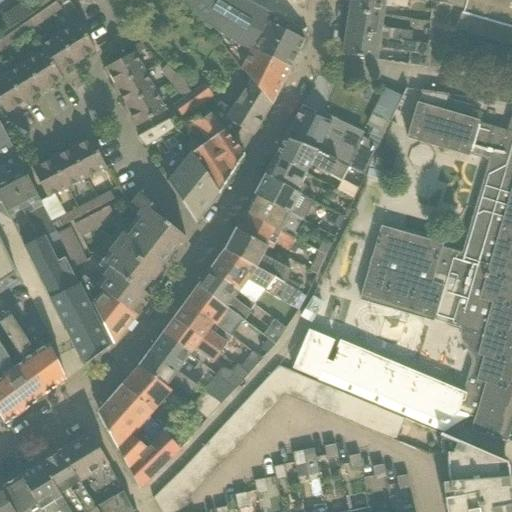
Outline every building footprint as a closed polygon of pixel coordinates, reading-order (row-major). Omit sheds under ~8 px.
[(33,0),(27,8),(33,13),(34,14),(53,0),(33,0)] [(291,68),(305,41),(298,37),(301,31),(245,0),(185,0),(204,23),(238,44),(250,52),(252,49),(270,59),(271,58),(291,68)] [(406,9),(407,0),(350,0),(349,12),(382,17),(383,6),(406,9)] [(462,9),(456,29),(511,45),(511,0),(443,0),(443,3),(462,9)] [(40,14),(46,22),(62,10),(56,2),(40,14)] [(413,33),(402,31),(380,28),(382,17),(349,12),(346,34),(412,44),(412,41),(413,33)] [(40,14),(24,25),(29,33),(46,22),(40,14)] [(96,51),(79,23),(60,35),(79,65),(79,64),(78,62),(96,51)] [(24,25),(7,36),(13,44),(29,33),(24,25)] [(410,54),(408,63),(426,66),(429,43),(412,41),(412,44),(346,34),(343,49),(349,56),(389,61),(391,51),(410,54)] [(77,63),(78,65),(79,65),(60,35),(41,47),(44,52),(45,51),(59,74),(77,63)] [(0,53),(13,44),(7,36),(0,41),(0,53)] [(145,43),(144,41),(133,46),(134,48),(136,51),(137,54),(138,54),(148,48),(145,43)] [(242,68),(251,80),(272,105),(291,68),(271,58),(270,59),(252,49),(250,52),(242,68)] [(62,79),(59,74),(45,51),(44,52),(26,63),(45,93),(46,93),(44,90),(62,79)] [(145,74),(133,53),(103,69),(104,70),(107,69),(116,87),(114,89),(145,74)] [(26,63),(8,74),(27,104),(26,102),(43,91),(45,93),(26,63)] [(180,79),(168,66),(161,72),(172,85),(180,79)] [(0,78),(0,121),(9,116),(7,113),(25,102),(26,105),(27,104),(8,74),(0,78)] [(155,93),(145,74),(114,89),(114,90),(117,88),(126,107),(124,108),(155,93)] [(192,93),(180,79),(172,85),(183,98),(192,93)] [(272,105),(251,80),(244,90),(231,110),(220,102),(211,114),(210,115),(238,148),(248,133),(253,136),(272,105)] [(192,92),(203,105),(214,98),(205,84),(192,92)] [(443,434),(454,427),(467,418),(467,417),(475,419),(471,431),(507,442),(511,424),(511,307),(510,307),(511,300),(511,116),(507,132),(478,123),(478,122),(443,111),(448,96),(449,96),(449,95),(421,91),(409,137),(469,157),(471,154),(490,160),(462,254),(442,248),(443,245),(382,228),(361,301),(434,321),(434,319),(447,323),(446,327),(460,331),(471,366),(463,396),(340,345),(333,361),(326,358),(333,342),(308,331),(292,370),(443,434)] [(203,105),(192,92),(192,93),(183,98),(174,105),(179,111),(184,108),(189,115),(203,105)] [(164,112),(155,93),(124,108),(124,109),(127,108),(137,126),(164,112)] [(301,107),(285,140),(321,153),(350,167),(349,168),(365,176),(379,146),(362,138),(361,141),(344,133),(342,140),(326,133),(332,123),(315,116),(316,113),(301,107)] [(184,119),(189,115),(184,108),(179,111),(184,119)] [(238,148),(210,115),(202,121),(199,117),(192,123),(200,134),(211,143),(232,175),(244,156),(238,148)] [(138,137),(146,148),(176,128),(169,119),(138,137)] [(0,201),(2,204),(8,218),(32,205),(35,212),(43,208),(25,172),(0,124),(0,201)] [(219,195),(232,175),(211,143),(200,134),(186,144),(192,153),(219,195)] [(71,147),(87,178),(106,168),(91,139),(72,149),(71,147)] [(285,140),(275,158),(304,173),(304,172),(308,165),(342,183),(349,168),(350,167),(321,153),(285,140)] [(68,188),(87,178),(71,147),(70,147),(71,150),(53,159),(52,157),(68,188)] [(373,170),(393,176),(400,153),(379,147),(373,170)] [(192,153),(169,183),(168,183),(196,224),(219,195),(192,153)] [(48,198),(68,188),(52,157),(51,157),(52,160),(34,169),(32,167),(31,167),(48,198)] [(304,173),(275,158),(265,177),(296,193),(296,192),(299,187),(302,189),(304,185),(301,183),(306,174),(304,172),(304,173)] [(265,177),(254,198),(300,221),(300,220),(304,222),(314,202),(296,192),(296,193),(265,177)] [(110,192),(98,198),(102,206),(114,200),(110,192)] [(149,202),(140,195),(132,204),(141,211),(131,225),(170,256),(179,244),(181,246),(187,239),(157,216),(161,210),(150,201),(149,202)] [(102,206),(98,198),(78,208),(82,216),(102,206)] [(295,233),(300,221),(254,198),(244,217),(293,242),(294,240),(297,234),(295,233)] [(109,207),(75,225),(82,237),(115,220),(109,207)] [(78,208),(51,223),(55,231),(57,235),(65,231),(63,226),(82,216),(78,208)] [(272,249),(275,242),(296,253),(298,249),(303,252),(306,246),(294,240),(293,242),(244,217),(235,232),(266,249),(268,247),(272,249)] [(334,226),(339,229),(340,229),(344,220),(343,219),(339,217),(334,226)] [(170,256),(131,225),(117,243),(158,275),(163,269),(161,268),(170,256)] [(65,231),(57,235),(77,271),(89,265),(69,229),(65,231)] [(266,249),(235,232),(225,252),(274,281),(283,286),(284,284),(291,271),(263,256),(266,249)] [(57,262),(52,251),(44,237),(38,240),(24,247),(51,300),(84,366),(110,348),(65,258),(57,262)] [(332,244),(323,239),(317,253),(325,257),(332,244)] [(0,240),(0,282),(16,273),(0,240)] [(158,275),(117,243),(103,260),(143,291),(151,280),(153,282),(158,275)] [(248,280),(266,290),(265,292),(298,309),(306,297),(284,284),(283,286),(274,281),(225,252),(209,273),(252,305),(254,303),(239,292),(248,280)] [(318,275),(325,257),(317,253),(309,271),(318,275)] [(151,298),(143,291),(103,260),(99,266),(107,273),(97,286),(96,287),(101,291),(135,319),(151,298)] [(243,322),(244,321),(251,312),(248,310),(252,305),(209,273),(198,288),(243,322)] [(113,345),(135,319),(101,291),(96,287),(97,286),(83,276),(80,280),(113,345)] [(233,337),(232,337),(243,322),(198,288),(186,304),(232,339),(233,337)] [(302,316),(313,321),(321,305),(311,299),(302,316)] [(31,346),(5,303),(3,301),(0,303),(0,321),(26,362),(25,362),(46,395),(66,380),(49,344),(32,352),(29,347),(31,346)] [(228,344),(232,339),(186,304),(175,320),(221,354),(228,345),(228,344)] [(215,362),(221,354),(175,320),(163,335),(202,365),(208,357),(215,362)] [(275,320),(264,335),(268,339),(276,344),(279,341),(283,335),(286,329),(275,320)] [(151,351),(196,386),(203,376),(198,372),(203,366),(202,365),(163,335),(151,351)] [(267,355),(276,344),(268,339),(260,350),(267,355)] [(11,360),(0,343),(0,369),(4,376),(25,410),(46,395),(25,362),(14,369),(9,361),(11,360)] [(190,394),(196,386),(151,351),(140,367),(167,387),(171,381),(190,394)] [(241,368),(249,374),(263,359),(253,352),(241,368)] [(235,390),(249,374),(241,368),(237,365),(232,371),(221,369),(216,376),(235,390)] [(154,412),(156,409),(172,391),(167,387),(140,367),(125,383),(154,412)] [(405,419),(372,405),(368,404),(281,367),(278,367),(183,469),(169,483),(181,495),(187,501),(285,395),(396,441),(405,419)] [(0,415),(6,425),(25,410),(4,376),(0,369),(0,415)] [(206,391),(222,404),(235,390),(216,376),(205,390),(206,391)] [(132,436),(153,413),(154,412),(125,383),(101,411),(100,418),(120,453),(134,437),(132,436)] [(209,417),(210,418),(222,404),(206,391),(192,407),(207,419),(209,417)] [(194,435),(202,426),(195,419),(187,429),(180,437),(187,443),(194,435)] [(149,450),(129,470),(140,489),(142,490),(185,445),(169,429),(149,450)] [(97,511),(133,511),(134,511),(109,464),(90,434),(61,451),(97,511)] [(120,453),(129,470),(149,450),(134,437),(120,453)] [(503,479),(501,461),(458,442),(453,453),(448,453),(448,469),(450,484),(501,480),(503,479)] [(336,445),(325,447),(327,461),(338,459),(336,445)] [(97,511),(61,451),(40,464),(59,496),(60,495),(70,489),(83,511),(97,511)] [(293,453),(295,463),(296,467),(307,465),(304,451),(293,453)] [(349,457),(350,464),(352,471),(363,469),(360,455),(349,457)] [(39,510),(39,511),(71,511),(60,495),(59,496),(40,464),(19,477),(39,510)] [(274,467),(276,477),(276,481),(287,479),(285,465),(274,467)] [(373,467),(375,476),(376,481),(387,479),(384,465),(373,467)] [(397,477),(398,484),(400,492),(410,489),(408,475),(397,477)] [(39,511),(39,510),(19,477),(0,488),(0,496),(10,511),(39,511)] [(254,481),(257,495),(268,493),(265,479),(254,481)] [(511,511),(511,499),(511,492),(510,490),(509,489),(507,488),(506,488),(505,488),(503,488),(501,480),(450,484),(451,498),(445,499),(447,509),(447,511),(511,511)] [(153,499),(159,509),(181,495),(169,483),(153,499)] [(235,495),(238,508),(238,509),(249,507),(246,493),(235,495)] [(181,495),(159,509),(161,511),(177,511),(189,505),(187,501),(181,495)] [(10,511),(0,496),(0,511),(10,511)]
